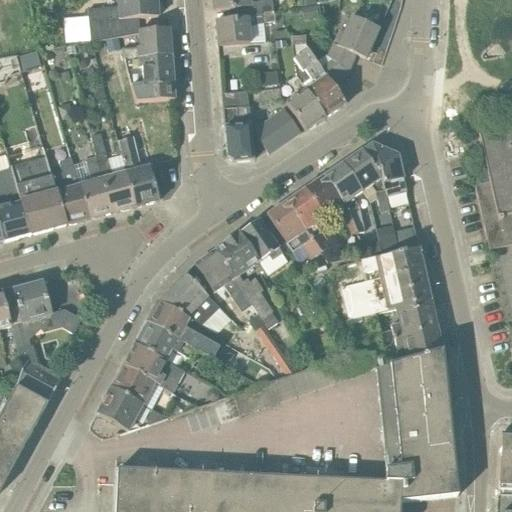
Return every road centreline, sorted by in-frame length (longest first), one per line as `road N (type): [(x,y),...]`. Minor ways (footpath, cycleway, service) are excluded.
road 1 (residential): [(13,511),(144,274),(225,206)]
road 2 (residential): [(481,408),(406,105)]
road 3 (residential): [(225,206),(205,161),(194,0)]
road 4 (residential): [(225,206),(369,117),(406,105)]
road 5 (residential): [(0,276),(67,257),(130,264)]
